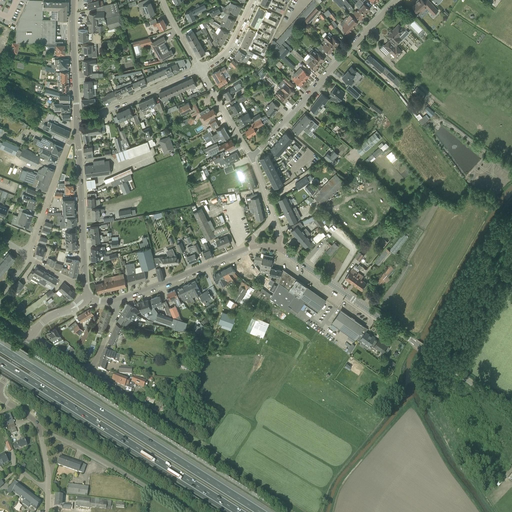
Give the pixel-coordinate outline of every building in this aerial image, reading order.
[(68,1),(68,0),(66,0),(65,0),(27,0),(26,3),(16,25),(15,42),(19,42),(41,42),(54,42),(55,19),(67,19),(67,1),(68,1)] [(147,16),(150,15),(154,13),(149,0),(146,0),(138,3),(139,7),(143,5),(147,16)] [(357,0),(355,4),(359,8),(365,14),(370,9),(359,0),(357,0)] [(422,0),(417,0),(417,1),(418,2),(412,7),(419,14),(426,8),(433,15),(438,11),(428,0),(426,0),(424,2),(422,0)] [(100,6),(99,1),(88,4),(89,9),(97,7),(100,6)] [(120,14),(117,5),(117,2),(109,4),(100,6),(97,7),(97,13),(89,13),(89,21),(105,22),(105,18),(120,14)] [(241,7),(236,5),(235,4),(231,2),(229,5),(227,9),(223,6),(221,8),(223,11),(225,13),(229,14),(230,11),(237,14),(241,7)] [(196,7),(189,11),(185,13),(189,21),(196,17),(195,15),(207,8),(204,3),(199,5),(198,3),(195,5),(196,7)] [(223,11),(219,5),(208,12),(212,17),(223,11)] [(320,11),(315,6),(314,8),(312,10),(309,13),(307,16),(304,18),(304,19),(308,23),(320,11)] [(265,17),(268,12),(259,7),(256,13),(262,16),(265,17)] [(360,19),(365,14),(359,8),(356,11),(355,10),(353,13),(360,19)] [(234,17),(229,14),(225,13),(224,15),(223,19),(222,20),(226,22),(224,25),(231,28),(235,20),(233,19),(234,17)] [(260,21),(262,16),(256,13),(254,18),(260,21)] [(123,25),(120,14),(105,18),(105,22),(89,21),(89,31),(97,31),(97,32),(100,32),(104,32),(104,31),(108,30),(108,32),(117,31),(116,29),(121,27),(121,26),(123,25)] [(352,28),(358,22),(349,15),(344,20),(346,22),(352,28)] [(161,30),(162,29),(167,27),(163,19),(157,22),(155,18),(149,21),(151,25),(153,24),(155,27),(158,25),(161,30)] [(213,24),(219,28),(221,26),(213,21),(214,20),(211,18),(210,19),(208,20),(205,22),(207,24),(209,22),(212,25),(213,24)] [(260,21),(254,18),(251,24),(257,27),(260,21)] [(352,28),(346,22),(343,26),(344,27),(342,29),(347,34),(352,28)] [(389,41),(384,46),(390,51),(396,58),(403,52),(396,45),(395,47),(394,46),(396,45),(396,46),(402,39),(399,36),(405,30),(402,27),(401,27),(398,24),(387,36),(390,39),(389,41)] [(196,36),(202,33),(205,31),(203,28),(201,30),(195,32),(196,33),(194,34),(192,31),(186,35),(189,40),(196,36)] [(249,28),(246,34),(255,38),(257,32),(249,28)] [(221,29),(218,35),(225,38),(228,33),(224,30),(221,29)] [(221,44),(225,38),(218,35),(217,34),(215,32),(213,35),(217,37),(215,40),(214,40),(212,42),(213,43),(215,47),(219,42),(221,44)] [(339,43),(335,39),(332,36),(331,37),(327,33),(323,38),(324,39),(328,42),(334,48),(339,43)] [(252,43),(255,38),(246,34),(244,39),(252,43)] [(88,43),(93,43),(96,43),(101,43),(101,35),(78,35),(78,41),(88,40),(88,43)] [(139,41),(132,42),(133,46),(140,45),(140,46),(151,43),(159,57),(160,60),(161,62),(174,54),(171,49),(169,51),(164,42),(166,41),(164,36),(159,38),(152,42),(149,38),(139,41)] [(199,42),(196,36),(189,40),(192,46),(199,42)] [(241,45),(246,47),(251,50),(253,47),(251,46),(252,43),(244,39),(241,45)] [(330,53),(334,48),(328,42),(324,39),(322,42),(324,44),(322,47),(330,53)] [(280,46),(276,42),(272,40),(269,47),(274,52),(280,46)] [(16,54),(19,42),(15,42),(12,43),(9,52),(16,54)] [(64,54),(64,45),(54,45),(54,42),(41,42),(41,45),(49,45),(49,49),(56,49),(56,54),(64,54)] [(192,46),(195,51),(202,47),(199,42),(192,46)] [(97,57),(96,44),(82,44),(82,45),(81,45),(82,49),(82,52),(90,52),(90,57),(88,57),(93,57),(97,57)] [(283,45),(275,54),(282,60),(284,57),(289,51),(283,45)] [(205,53),(202,47),(195,51),(198,56),(205,53)] [(304,58),(294,48),(290,52),(301,62),(304,58)] [(310,56),(319,64),(324,59),(313,49),(308,54),(310,56)] [(248,59),(250,56),(252,57),(253,54),(248,51),(246,54),(245,55),(238,50),(235,56),(242,61),(242,60),(245,63),(245,62),(249,64),(251,61),(248,59)] [(380,72),(384,68),(370,55),(365,60),(369,64),(374,69),(375,68),(380,72)] [(315,70),(319,64),(310,56),(306,61),(308,63),(307,63),(315,70)] [(55,64),(52,64),(52,67),(55,68),(59,69),(63,69),(68,68),(67,59),(55,59),(55,64)] [(173,65),(166,68),(169,74),(176,71),(180,70),(179,67),(186,64),(183,59),(175,61),(176,63),(173,65)] [(96,60),(91,60),(83,61),(84,74),(90,74),(90,78),(99,78),(98,73),(92,73),(91,64),(96,64),(96,60)] [(351,79),(358,72),(355,70),(354,69),(353,68),(352,67),(351,66),(350,67),(350,68),(349,68),(349,69),(348,69),(347,71),(345,73),(344,74),(342,77),(351,85),(354,81),(351,79)] [(217,83),(219,87),(227,82),(222,73),(226,70),(224,67),(212,74),(217,83)] [(262,67),(258,72),(261,77),(266,72),(262,67)] [(163,77),(169,74),(166,68),(160,71),(163,77)] [(299,75),(298,75),(305,81),(309,76),(300,68),(296,73),(299,75)] [(60,72),(56,72),(57,81),(60,81),(60,82),(63,82),(68,82),(68,71),(63,71),(60,72)] [(156,80),(163,77),(160,71),(153,74),(156,80)] [(402,83),(390,72),(386,76),(398,87),(402,83)] [(156,80),(153,74),(147,77),(149,83),(156,80)] [(300,86),(305,81),(298,75),(296,78),(295,76),(292,79),(300,86)] [(143,76),(137,78),(141,87),(147,84),(144,78),(143,76)] [(135,90),(141,87),(137,78),(136,77),(133,78),(135,82),(132,83),(135,90)] [(281,88),(280,89),(290,97),(295,92),(287,85),(287,84),(292,88),(294,85),(285,77),(277,86),(281,88)] [(192,78),(187,81),(190,89),(196,86),(192,78)] [(131,81),(125,83),(125,84),(129,92),(135,90),(132,83),(131,81)] [(181,83),(184,89),(185,91),(190,89),(187,81),(181,83)] [(232,93),(242,87),(238,81),(233,84),(234,86),(223,93),(227,100),(234,96),(232,93)] [(125,83),(119,86),(120,88),(120,89),(123,95),(129,92),(125,84),(125,83)] [(178,92),(184,89),(181,83),(176,86),(178,92)] [(117,98),(123,95),(120,89),(120,88),(119,86),(119,84),(115,86),(117,90),(114,91),(117,98)] [(350,85),(346,89),(357,99),(358,97),(357,96),(359,93),(350,85)] [(173,94),(178,92),(176,86),(170,88),(173,94)] [(332,96),(329,99),(336,104),(345,93),(340,90),(340,91),(335,87),(331,93),(332,94),(331,95),(332,96)] [(417,87),(412,92),(420,98),(421,98),(422,98),(425,95),(424,94),(425,93),(417,87)] [(165,91),(167,97),(173,94),(170,88),(165,91)] [(285,102),(290,97),(280,89),(274,95),(278,98),(279,97),(285,102)] [(69,102),(69,93),(61,93),(49,90),(48,94),(59,97),(59,102),(69,102)] [(168,99),(167,97),(165,91),(159,93),(163,102),(168,99)] [(242,109),(238,103),(246,99),(243,94),(231,102),(232,105),(231,106),(235,113),(242,109)] [(310,109),(317,114),(329,99),(322,94),(310,109)] [(103,104),(108,102),(106,95),(100,96),(103,104)] [(82,106),(95,105),(94,97),(86,97),(86,99),(81,99),(82,106)] [(153,97),(146,100),(149,107),(150,109),(153,108),(155,110),(158,109),(158,110),(162,108),(160,102),(156,104),(153,97)] [(146,100),(139,103),(144,115),(151,112),(150,109),(149,107),(146,100)] [(276,110),(279,107),(272,101),(268,105),(264,108),(267,111),(266,112),(272,117),(278,111),(276,110)] [(199,112),(195,103),(190,106),(188,102),(178,107),(182,114),(189,110),(192,116),(199,112)] [(61,111),(64,111),(69,110),(69,109),(69,107),(69,104),(62,104),(62,103),(53,103),(53,107),(54,107),(54,111),(58,111),(61,111)] [(379,116),(382,112),(372,104),(369,108),(379,116)] [(427,106),(423,110),(431,117),(435,113),(427,106)] [(129,108),(123,110),(126,118),(128,122),(131,121),(134,119),(131,112),(129,108)] [(204,118),(206,121),(217,114),(213,108),(210,110),(208,108),(199,113),(203,119),(204,118)] [(364,111),(373,117),(374,117),(376,118),(377,116),(375,114),(366,108),(364,111)] [(123,110),(116,113),(118,118),(122,125),(125,124),(128,122),(126,118),(123,110)] [(251,119),(246,110),(240,114),(241,116),(238,118),(242,125),(248,121),(251,119)] [(318,125),(311,119),(305,113),(298,120),(310,131),(312,132),(318,125)] [(427,114),(422,117),(419,113),(415,115),(421,124),(430,119),(427,114)] [(266,115),(260,119),(264,124),(269,119),(266,115)] [(211,126),(206,129),(208,132),(213,130),(220,125),(216,119),(209,123),(211,126)] [(264,124),(260,119),(251,124),(252,125),(248,128),(249,129),(245,131),(249,136),(256,132),(254,129),(264,124)] [(310,131),(298,120),(291,128),(298,134),(303,129),(308,134),(310,131)] [(44,124),(43,124),(68,135),(70,131),(51,123),(48,121),(46,125),(44,124)] [(81,126),(84,142),(91,141),(90,138),(89,138),(89,136),(105,133),(104,127),(103,122),(81,126)] [(66,139),(68,135),(43,124),(42,128),(62,137),(66,139)] [(117,127),(122,141),(125,149),(130,147),(125,137),(126,136),(123,130),(120,131),(118,126),(117,127)] [(211,140),(226,131),(224,126),(216,130),(218,133),(213,135),(210,131),(202,136),(206,143),(211,140)] [(152,135),(149,128),(143,130),(146,137),(152,135)] [(222,140),(229,136),(226,131),(211,140),(212,143),(215,141),(215,142),(221,138),(222,140)] [(285,133),(282,137),(289,143),(293,139),(285,133)] [(361,155),(380,139),(375,133),(356,149),(361,155)] [(62,147),(52,142),(52,141),(43,137),(41,141),(38,139),(35,144),(38,145),(59,155),(62,147)] [(174,150),(169,137),(159,140),(161,146),(163,145),(166,153),(169,151),(169,152),(174,150)] [(282,137),(278,141),(286,147),(289,143),(282,137)] [(0,146),(0,148),(14,155),(18,147),(3,139),(0,146)] [(153,139),(144,142),(148,150),(150,149),(149,147),(155,144),(153,139)] [(226,147),(227,150),(235,146),(231,140),(219,147),(208,152),(210,155),(213,154),(213,155),(217,153),(216,152),(219,151),(220,150),(221,150),(226,147)] [(123,150),(125,149),(122,141),(121,141),(115,143),(117,152),(123,150)] [(278,141),(275,145),(282,152),(286,147),(278,141)] [(117,153),(115,153),(117,157),(117,158),(118,160),(118,161),(148,150),(144,142),(137,145),(117,153)] [(83,146),(84,154),(93,153),(93,150),(98,149),(97,144),(83,146)] [(217,144),(204,150),(206,153),(208,152),(219,147),(217,144)] [(275,145),(271,149),(273,151),(278,156),(282,152),(275,145)] [(57,157),(53,155),(53,154),(51,154),(52,153),(43,148),(41,152),(41,153),(39,155),(54,163),(55,162),(56,162),(56,160),(57,157)] [(18,149),(15,155),(35,165),(38,160),(30,156),(32,153),(22,149),(21,150),(18,149)] [(381,153),(378,149),(372,153),(376,157),(381,153)] [(327,152),(324,157),(334,165),(337,161),(335,158),(338,154),(334,151),(330,155),(327,152)] [(391,151),(386,156),(393,163),(398,158),(391,151)] [(227,165),(239,159),(236,153),(225,158),(223,156),(220,157),(213,161),(214,163),(219,160),(221,165),(226,162),(227,165)] [(213,161),(220,157),(218,154),(208,159),(210,163),(213,161)] [(268,154),(259,158),(262,163),(271,159),(268,154)] [(94,165),(84,166),(86,177),(111,173),(109,161),(104,161),(104,159),(93,161),(94,165)] [(271,159),(262,163),(264,168),(273,164),(271,159)] [(273,164),(264,168),(267,173),(276,169),(273,164)] [(232,165),(224,168),(226,174),(234,170),(232,165)] [(36,174),(26,170),(26,171),(50,180),(54,170),(44,166),(41,174),(37,172),(36,174)] [(257,186),(250,168),(242,172),(249,189),(257,186)] [(117,179),(125,176),(130,174),(132,173),(130,169),(113,176),(104,180),(106,184),(111,182),(117,179)] [(276,169),(267,173),(269,178),(278,173),(276,169)] [(47,191),(50,180),(26,171),(23,180),(32,184),(34,178),(39,180),(36,187),(47,191)] [(278,173),(269,178),(271,183),(280,178),(278,173)] [(304,173),(293,181),(296,186),(308,178),(304,173)] [(130,191),(126,181),(132,179),(130,174),(125,176),(117,179),(123,194),(130,191)] [(313,196),(322,205),(345,183),(335,174),(313,196)] [(95,178),(86,179),(87,187),(95,186),(95,178)] [(280,178),(271,183),(274,188),(283,183),(280,178)] [(70,193),(73,193),(73,189),(73,187),(73,186),(73,185),(73,184),(69,184),(69,180),(64,180),(65,183),(58,183),(57,188),(61,187),(64,187),(64,193),(62,193),(55,192),(53,196),(62,197),(67,197),(70,197),(70,193)] [(318,183),(313,188),(317,192),(322,187),(318,183)] [(100,204),(100,199),(96,200),(95,197),(97,197),(96,193),(87,194),(87,199),(87,201),(87,203),(87,205),(88,205),(88,206),(93,206),(96,205),(100,204)] [(251,195),(245,197),(247,203),(248,202),(249,205),(252,204),(253,205),(254,205),(254,206),(256,206),(257,208),(262,207),(259,196),(258,197),(257,193),(250,195),(251,195)] [(36,201),(29,198),(30,197),(23,194),(22,198),(28,200),(26,207),(33,209),(36,201)] [(286,195),(278,199),(284,212),(292,208),(290,204),(292,203),(290,198),(288,199),(286,195)] [(75,205),(75,204),(74,204),(74,202),(75,202),(75,200),(74,200),(74,197),(70,197),(67,197),(62,197),(62,204),(61,204),(61,208),(62,208),(62,215),(75,215),(75,213),(76,213),(76,211),(75,211),(75,209),(74,209),(74,208),(75,208),(75,207),(75,205)] [(252,204),(249,205),(250,210),(251,214),(254,213),(255,215),(256,220),(264,218),(264,216),(262,208),(262,207),(257,208),(256,206),(254,206),(254,205),(253,205),(252,204)] [(207,221),(201,208),(197,210),(195,205),(190,206),(207,240),(215,236),(212,230),(215,228),(210,219),(207,221)] [(292,208),(284,212),(290,224),(294,222),(298,220),(298,219),(295,213),(298,211),(295,206),(292,208)] [(25,212),(26,209),(20,207),(17,216),(31,221),(32,217),(31,216),(32,215),(25,212)] [(99,209),(92,209),(92,219),(100,218),(100,212),(104,212),(103,209),(99,209)] [(120,217),(132,215),(130,209),(118,211),(120,217)] [(315,217),(312,219),(314,221),(319,228),(324,224),(318,215),(315,217)] [(29,225),(31,221),(17,216),(14,224),(20,226),(21,224),(28,226),(28,225),(29,225)] [(72,224),(77,224),(76,217),(67,217),(67,216),(61,216),(61,221),(60,222),(60,228),(72,227),(72,224)] [(315,216),(302,221),(304,225),(314,221),(312,219),(315,217),(315,216)] [(302,230),(300,228),(301,228),(302,229),(304,228),(303,226),(300,222),(292,226),(294,228),(291,231),(295,237),(302,230)] [(407,260),(423,229),(416,226),(400,256),(407,260)] [(340,227),(338,229),(346,238),(348,236),(340,227)] [(77,235),(77,228),(67,229),(68,231),(65,231),(65,239),(75,239),(75,235),(77,235)] [(302,230),(295,237),(300,242),(307,236),(310,233),(305,228),(302,230)] [(317,243),(325,236),(321,231),(312,238),(311,237),(309,239),(307,236),(300,242),(304,247),(307,245),(310,248),(316,243),(317,243)] [(219,248),(230,244),(227,236),(219,239),(219,240),(216,242),(219,248)] [(387,242),(383,239),(379,245),(383,248),(387,242)] [(68,248),(68,250),(77,250),(77,244),(75,244),(75,240),(65,240),(65,248),(68,248)] [(337,250),(339,246),(340,245),(335,241),(335,243),(334,242),(331,246),(329,244),(328,245),(330,247),(326,252),(330,255),(336,249),(337,250)] [(185,251),(181,242),(177,244),(180,253),(185,251)] [(206,258),(212,256),(209,248),(206,242),(202,243),(205,250),(203,251),(206,258)] [(43,250),(44,248),(37,245),(34,255),(37,256),(37,258),(43,260),(46,251),(43,250)] [(197,259),(194,253),(197,252),(194,245),(187,247),(191,255),(187,256),(190,264),(193,262),(193,261),(197,259)] [(155,267),(150,248),(137,251),(142,270),(155,267)] [(160,266),(179,264),(178,259),(177,259),(176,255),(175,255),(172,248),(169,249),(168,253),(169,256),(153,258),(155,266),(157,275),(158,280),(165,279),(162,268),(160,269),(160,266)] [(386,248),(374,262),(379,265),(390,252),(386,248)] [(0,276),(15,259),(8,253),(3,258),(0,256),(0,276)] [(265,273),(268,274),(269,274),(270,268),(272,259),(255,256),(254,261),(258,261),(257,265),(261,266),(260,271),(260,272),(264,274),(265,273)] [(68,275),(76,277),(79,261),(78,260),(66,258),(65,262),(70,263),(69,269),(62,268),(60,272),(68,275)] [(239,266),(235,269),(238,273),(240,272),(242,276),(243,275),(244,274),(245,275),(249,273),(246,270),(251,267),(247,262),(248,262),(247,261),(245,258),(244,259),(244,258),(240,260),(241,261),(240,262),(241,264),(240,264),(241,265),(240,265),(239,265),(239,266)] [(136,273),(134,263),(125,264),(128,275),(127,275),(129,284),(140,281),(137,272),(136,273)] [(376,281),(380,285),(384,281),(386,283),(390,279),(388,277),(395,269),(390,265),(376,281)] [(234,272),(235,272),(231,266),(212,275),(217,284),(218,283),(220,287),(225,284),(229,282),(232,286),(234,285),(234,284),(235,283),(240,287),(233,298),(240,302),(247,290),(246,289),(249,286),(240,280),(234,272)] [(255,266),(252,268),(259,277),(261,275),(255,266)] [(38,282),(44,272),(36,267),(33,271),(32,270),(27,278),(30,280),(31,277),(34,279),(34,280),(38,282)] [(270,268),(269,274),(268,274),(268,277),(270,279),(272,275),(273,276),(274,276),(275,276),(276,276),(276,282),(279,283),(281,271),(270,268)] [(345,278),(350,282),(358,272),(352,268),(345,278)] [(326,300),(306,286),(282,269),(281,271),(279,283),(270,298),(288,311),(291,308),(298,312),(304,304),(317,313),(326,300)] [(138,272),(137,272),(140,281),(146,280),(144,271),(138,272)] [(57,279),(44,272),(38,282),(44,286),(46,283),(53,287),(57,279)] [(358,272),(350,282),(361,290),(366,283),(361,279),(363,276),(358,272)] [(98,293),(126,286),(124,281),(125,281),(124,277),(112,280),(112,277),(104,279),(104,282),(100,283),(95,285),(98,293)] [(270,279),(268,283),(272,285),(269,289),(274,292),(279,283),(270,279)] [(18,292),(24,285),(18,280),(12,288),(18,292)] [(195,296),(201,293),(195,280),(189,283),(192,290),(195,296)] [(75,293),(64,283),(58,289),(70,299),(75,293)] [(189,283),(183,286),(187,293),(189,298),(192,302),(194,300),(192,297),(195,296),(192,290),(189,283)] [(188,303),(192,302),(189,298),(187,293),(183,286),(178,288),(179,292),(177,293),(179,296),(184,301),(186,300),(188,303)] [(51,289),(45,294),(48,298),(54,293),(51,289)] [(177,304),(180,302),(174,290),(167,293),(171,301),(175,300),(177,304)] [(207,291),(199,295),(205,305),(206,304),(206,305),(210,303),(209,302),(212,300),(207,291)] [(159,295),(151,298),(154,306),(157,305),(158,308),(163,306),(159,295)] [(148,299),(138,302),(139,305),(140,307),(141,313),(148,318),(169,326),(174,328),(174,329),(184,331),(187,322),(182,320),(173,318),(167,316),(158,313),(157,313),(156,311),(150,313),(149,310),(151,309),(149,304),(148,299)] [(238,304),(230,300),(227,305),(234,309),(236,306),(236,307),(238,304)] [(25,308),(22,305),(19,302),(14,308),(20,313),(23,310),(25,308)] [(214,302),(206,307),(208,311),(216,306),(214,302)] [(128,303),(122,313),(131,318),(132,318),(139,321),(142,321),(148,323),(149,320),(139,314),(135,312),(137,309),(132,306),(128,303)] [(173,318),(173,317),(169,308),(168,305),(164,307),(167,316),(173,318)] [(169,308),(173,317),(179,314),(175,305),(169,308)] [(91,316),(93,315),(90,309),(89,309),(77,316),(81,322),(86,319),(88,322),(93,319),(91,316)] [(111,312),(103,309),(102,314),(96,333),(103,335),(111,312)] [(361,331),(364,327),(340,311),(332,323),(355,340),(357,337),(361,331)] [(219,320),(218,323),(222,324),(231,327),(235,316),(222,312),(219,320)] [(122,313),(117,321),(122,323),(124,325),(126,326),(127,327),(130,322),(129,321),(131,318),(122,313)] [(253,317),(249,330),(251,331),(250,333),(264,337),(269,321),(258,317),(258,318),(253,317)] [(84,332),(78,324),(71,330),(75,335),(77,333),(77,334),(75,336),(78,338),(80,336),(79,335),(84,332)] [(108,341),(115,345),(123,327),(116,324),(108,341)] [(54,343),(59,340),(60,341),(62,340),(56,328),(52,330),(52,331),(51,331),(50,331),(49,332),(48,333),(52,340),(54,343)] [(85,340),(90,330),(86,328),(82,338),(85,340)] [(208,343),(211,332),(210,332),(209,333),(204,331),(202,341),(208,343)] [(364,333),(361,331),(357,337),(363,341),(370,345),(370,344),(374,338),(375,337),(370,334),(369,334),(365,332),(364,333)] [(377,341),(374,338),(370,344),(376,348),(376,347),(383,352),(388,345),(383,341),(379,338),(377,341)] [(348,350),(347,352),(349,354),(350,352),(351,352),(355,345),(352,343),(348,350)] [(118,363),(120,355),(116,355),(116,354),(104,351),(101,358),(111,361),(111,360),(118,363)] [(104,370),(107,363),(110,364),(111,361),(101,358),(98,368),(104,370)] [(132,390),(133,384),(131,383),(132,381),(115,375),(113,381),(116,382),(116,383),(132,390)] [(131,383),(133,384),(143,388),(147,381),(134,376),(132,381),(131,383)] [(10,413),(4,416),(7,426),(14,423),(10,413)] [(7,428),(10,435),(17,432),(14,425),(7,428)] [(18,448),(19,449),(27,446),(25,440),(24,440),(23,438),(20,439),(21,441),(16,443),(17,443),(14,444),(15,449),(18,448)] [(0,466),(8,462),(4,454),(0,455),(0,466)] [(86,466),(60,456),(57,464),(83,474),(86,466)] [(41,501),(18,484),(14,481),(6,492),(10,495),(12,492),(27,503),(25,505),(29,507),(30,505),(36,510),(41,501)] [(67,494),(87,496),(88,487),(68,485),(67,494)] [(66,496),(60,495),(55,495),(54,507),(59,508),(63,508),(63,509),(74,510),(74,505),(72,505),(72,504),(63,503),(64,499),(66,499),(66,496)] [(77,496),(76,507),(91,509),(91,508),(106,510),(106,509),(110,510),(111,501),(107,501),(107,500),(77,496)]
